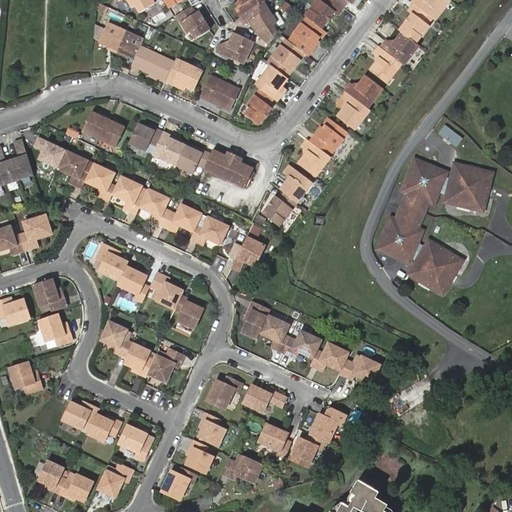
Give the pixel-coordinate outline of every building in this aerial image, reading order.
[(136,0),(139,5),(143,3),(146,9),(160,1),(159,0),(136,0)] [(164,0),(170,10),(185,0),(164,0)] [(237,0),(242,7),(236,11),(240,18),(263,3),(266,1),(265,0),(237,0)] [(339,14),(344,7),(334,0),(322,0),(321,2),(318,0),(315,0),(304,14),(306,16),(323,30),(337,13),(339,14)] [(445,0),(423,0),(422,1),(421,0),(414,0),(412,3),(414,4),(428,14),(434,20),(446,5),(443,3),(445,0)] [(282,8),(293,14),(297,7),(287,1),(282,8)] [(263,3),(240,18),(245,26),(251,23),(259,35),(268,43),(277,31),(273,27),(269,20),(272,18),(263,3)] [(100,11),(114,16),(116,9),(102,4),(100,11)] [(428,14),(414,4),(408,13),(412,15),(399,32),(401,33),(415,44),(427,28),(422,23),(428,14)] [(194,7),(179,16),(190,33),(193,32),(197,38),(211,30),(201,13),(198,14),(194,7)] [(279,32),(285,37),(288,39),(300,23),(291,16),(279,32)] [(300,23),(288,39),(306,52),(309,55),(319,42),(317,40),(319,37),(322,39),(327,32),(323,30),(306,16),(300,23)] [(107,29),(96,25),(95,39),(101,42),(107,29)] [(118,51),(127,33),(109,25),(107,29),(101,42),(101,43),(109,47),(118,51)] [(266,48),(273,53),(285,37),(279,32),(266,48)] [(140,49),(144,41),(127,33),(118,51),(127,56),(135,59),(140,49)] [(386,42),(381,49),(400,64),(402,66),(413,52),(411,50),(415,44),(401,33),(392,46),(386,42)] [(242,52),(246,43),(231,37),(225,49),(219,47),(216,52),(241,64),(246,53),(242,52)] [(273,64),(288,76),(292,70),(289,68),(292,65),(295,67),(306,52),(288,39),(285,37),(273,53),(267,60),(269,61),(273,64)] [(254,47),(246,43),(242,52),(246,53),(250,55),(254,47)] [(116,55),(118,51),(109,47),(107,51),(116,55)] [(400,64),(381,49),(378,47),(374,55),(380,59),(371,71),(383,81),(388,74),(391,76),(400,64)] [(135,59),(131,67),(166,83),(174,65),(140,49),(135,59)] [(125,59),(127,56),(118,51),(116,55),(125,59)] [(269,61),(264,68),(268,72),(273,64),(269,61)] [(174,65),(166,83),(173,87),(174,84),(186,89),(192,92),(201,75),(175,63),(174,65)] [(255,80),(259,83),(274,96),(277,98),(282,92),(279,90),(289,77),(288,76),(273,64),(268,72),(264,68),(255,80)] [(388,74),(383,81),(386,83),(391,76),(388,74)] [(347,92),(348,93),(368,108),(380,94),(377,92),(380,87),(367,76),(358,89),(353,85),(347,92)] [(209,79),(199,99),(228,111),(237,92),(209,79)] [(274,96),(259,83),(246,100),(249,102),(244,109),(259,121),(272,104),(270,102),(274,96)] [(185,92),(186,89),(174,84),(173,87),(185,92)] [(368,108),(348,93),(344,99),(350,104),(347,109),(340,118),(351,127),(356,120),(360,123),(370,110),(368,108)] [(347,109),(350,104),(344,99),(340,104),(347,109)] [(84,131),(101,138),(111,117),(103,113),(101,117),(98,115),(92,113),(84,131)] [(319,126),(308,140),(329,156),(348,132),(327,116),(321,123),(324,125),(321,129),(319,126)] [(111,117),(101,138),(118,146),(126,128),(121,125),(118,124),(119,120),(111,117)] [(356,120),(351,127),(355,129),(360,123),(356,120)] [(455,147),(462,138),(443,124),(436,133),(455,147)] [(144,128),(138,125),(130,144),(146,151),(150,144),(156,147),(163,133),(156,130),(155,133),(144,128)] [(163,133),(156,147),(153,156),(176,165),(185,146),(180,144),(169,139),(170,136),(163,133)] [(329,156),(308,140),(306,139),(301,146),(308,151),(299,163),(313,174),(318,167),(321,170),(330,157),(329,156)] [(0,186),(33,177),(23,141),(12,144),(17,159),(4,163),(0,150),(0,186)] [(204,169),(211,155),(203,152),(202,154),(192,150),(185,146),(176,165),(193,173),(197,166),(204,169)] [(74,183),(81,186),(84,180),(88,171),(82,168),(86,159),(65,150),(57,168),(72,175),(77,177),(74,183)] [(226,156),(213,150),(211,155),(204,169),(245,187),(246,185),(252,171),(253,169),(240,163),(238,167),(225,161),(226,156)] [(227,154),(226,156),(225,161),(238,167),(240,163),(241,160),(227,154)] [(480,209),(489,173),(478,170),(477,172),(465,169),(465,167),(453,164),(449,179),(441,177),(443,172),(414,160),(401,190),(407,192),(395,221),(389,219),(377,249),(406,261),(408,256),(416,261),(407,274),(418,281),(419,279),(430,285),(429,287),(439,293),(458,261),(448,254),(447,256),(437,249),(438,247),(428,239),(424,246),(415,239),(418,231),(413,229),(425,200),(430,202),(436,190),(446,193),(444,200),(456,203),(457,201),(469,204),(468,206),(480,209)] [(102,196),(109,199),(112,193),(116,184),(109,181),(113,172),(92,162),(88,171),(84,180),(100,187),(104,189),(102,196)] [(282,189),(285,191),(298,201),(312,182),(291,165),(286,172),(291,177),(282,189)] [(318,167),(313,174),(316,176),(321,170),(318,167)] [(249,186),(255,173),(252,171),(246,185),(249,186)] [(129,208),(136,211),(139,205),(143,197),(135,193),(140,184),(120,175),(116,184),(112,193),(127,200),(132,202),(129,208)] [(157,221),(164,224),(171,210),(164,207),(168,197),(147,188),(143,197),(139,205),(155,213),(160,215),(157,221)] [(298,201),(285,191),(281,197),(279,195),(266,212),(281,223),(298,201)] [(132,202),(127,200),(124,206),(129,208),(132,202)] [(171,210),(164,224),(172,228),(174,222),(180,224),(194,231),(198,222),(202,213),(182,204),(178,213),(171,210)] [(160,215),(155,213),(152,219),(157,221),(160,215)] [(206,226),(210,216),(202,213),(198,222),(206,226)] [(194,231),(191,237),(199,240),(202,234),(207,236),(222,243),(230,225),(210,216),(206,226),(198,222),(194,231)] [(21,236),(26,250),(32,248),(31,242),(36,240),(53,235),(48,217),(26,223),(29,234),(21,236)] [(260,235),(262,228),(253,225),(251,232),(260,235)] [(18,252),(26,250),(21,236),(13,239),(10,228),(0,231),(0,250),(11,247),(16,246),(18,252)] [(237,258),(233,266),(240,269),(245,259),(256,264),(265,244),(247,235),(243,245),(237,258)] [(231,255),(237,258),(243,245),(237,242),(231,255)] [(128,266),(129,263),(119,258),(110,254),(112,250),(104,246),(98,260),(105,264),(101,272),(120,282),(128,266)] [(120,254),(112,250),(110,254),(119,258),(120,254)] [(144,301),(151,287),(145,284),(149,276),(128,266),(120,282),(120,284),(140,294),(138,299),(144,301)] [(183,295),(185,290),(164,281),(166,276),(158,272),(152,286),(164,292),(160,301),(177,309),(183,295)] [(58,292),(54,280),(35,286),(43,308),(52,305),(54,311),(68,307),(66,299),(61,301),(58,292)] [(63,290),(58,292),(61,301),(66,299),(63,290)] [(183,295),(177,309),(185,313),(181,321),(199,329),(208,311),(195,305),(190,303),(192,299),(183,295)] [(13,300),(4,303),(6,309),(15,305),(13,300)] [(33,320),(27,302),(15,305),(6,309),(4,303),(0,303),(0,317),(1,320),(9,318),(12,327),(33,320)] [(247,324),(256,306),(253,305),(245,322),(247,324)] [(269,317),(271,313),(256,306),(247,324),(243,334),(258,341),(261,335),(269,317)] [(64,326),(60,314),(42,320),(50,342),(58,339),(61,346),(75,340),(73,333),(68,335),(64,326)] [(285,354),(292,340),(286,337),(290,327),(269,317),(261,335),(277,342),(282,344),(279,352),(285,355),(285,354)] [(130,356),(136,343),(130,340),(125,338),(129,328),(111,320),(103,338),(120,347),(125,349),(123,353),(130,356)] [(70,325),(64,326),(68,335),(73,333),(70,325)] [(125,338),(130,340),(134,331),(129,328),(125,338)] [(298,342),(292,340),(285,354),(292,357),(295,350),(301,353),(316,360),(319,352),(324,343),(303,333),(298,342)] [(282,344),(277,342),(273,349),(279,352),(282,344)] [(130,356),(128,362),(136,366),(143,369),(141,372),(149,375),(150,372),(155,362),(147,358),(151,350),(136,343),(130,356)] [(348,360),(351,355),(331,346),(326,356),(319,352),(316,360),(312,368),(319,371),(323,363),(328,366),(343,372),(348,360)] [(158,356),(155,362),(150,372),(167,381),(168,381),(176,364),(178,359),(183,362),(186,354),(172,348),(170,355),(167,360),(158,356)] [(295,350),(292,357),(298,360),(301,353),(295,350)] [(170,355),(160,351),(158,356),(167,360),(170,355)] [(360,355),(356,364),(360,366),(364,357),(360,355)] [(343,372),(341,376),(348,379),(351,372),(356,374),(374,382),(381,365),(364,357),(360,366),(356,364),(348,360),(343,372)] [(35,375),(31,362),(13,368),(21,390),(30,387),(32,394),(47,389),(44,380),(37,383),(35,375)] [(323,363),(319,371),(325,373),(328,366),(323,363)] [(351,372),(348,379),(353,381),(356,374),(351,372)] [(41,373),(35,375),(37,383),(44,380),(41,373)] [(229,409),(239,389),(242,390),(245,383),(231,377),(228,384),(220,380),(211,401),(229,409)] [(277,398),(251,386),(245,399),(245,405),(262,414),(267,402),(281,408),(286,398),(278,395),(277,398)] [(381,395),(371,391),(368,398),(378,402),(381,395)] [(73,403),(72,404),(64,420),(84,429),(88,421),(96,425),(99,418),(101,415),(102,411),(95,408),(94,412),(85,408),(73,403)] [(86,404),(85,408),(94,412),(95,408),(86,404)] [(331,441),(334,442),(344,423),(347,425),(351,418),(335,410),(332,417),(325,414),(315,434),(331,441)] [(225,420),(211,414),(208,420),(210,421),(208,429),(204,437),(223,445),(230,430),(222,426),(225,420)] [(99,418),(96,425),(92,434),(92,435),(113,444),(116,436),(123,439),(130,425),(123,422),(122,425),(114,421),(101,415),(99,418)] [(249,421),(247,428),(256,431),(258,424),(249,421)] [(150,434),(130,425),(123,439),(121,444),(141,453),(139,458),(146,461),(153,447),(146,443),(150,434)] [(290,439),(288,438),(269,430),(261,448),(269,451),(280,456),(278,460),(287,464),(294,449),(287,446),(290,439)] [(331,441),(315,434),(312,441),(305,438),(296,458),(314,467),(324,447),(327,448),(331,441)] [(212,447),(198,441),(194,448),(198,449),(195,457),(191,465),(211,473),(217,458),(209,454),(212,447)] [(269,451),(265,460),(276,465),(280,456),(269,451)] [(245,454),(241,453),(237,462),(241,464),(245,454)] [(237,462),(230,459),(224,472),(231,476),(233,471),(238,473),(256,480),(264,463),(245,454),(241,464),(237,462)] [(379,464),(403,476),(407,467),(383,455),(379,464)] [(56,490),(64,493),(70,480),(62,476),(66,467),(51,460),(50,464),(44,476),(42,479),(50,483),(57,486),(56,490)] [(39,474),(44,476),(50,464),(45,462),(39,474)] [(109,470),(101,489),(118,497),(126,480),(128,476),(133,478),(136,469),(122,463),(119,470),(117,474),(109,470)] [(201,475),(185,468),(182,475),(175,472),(165,493),(184,501),(193,480),(198,482),(201,475)] [(70,480),(76,483),(80,474),(75,471),(70,480)] [(70,480),(64,493),(70,496),(71,493),(79,497),(87,501),(96,481),(80,474),(76,483),(70,480)] [(274,489),(282,486),(278,475),(270,478),(274,489)] [(391,511),(385,508),(387,504),(387,503),(375,496),(378,491),(378,490),(356,477),(350,488),(356,492),(348,506),(340,501),(333,511),(332,511),(330,511),(329,511),(391,511)]
